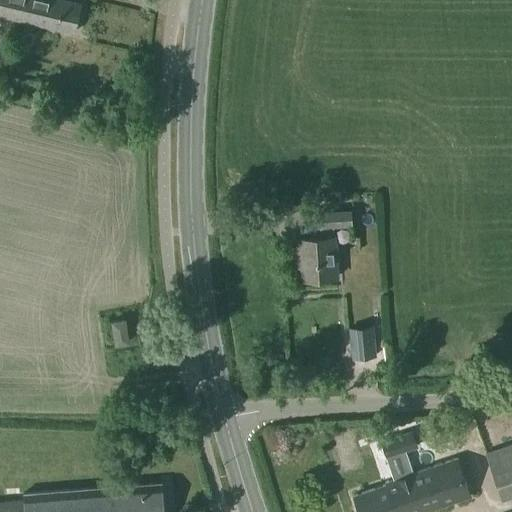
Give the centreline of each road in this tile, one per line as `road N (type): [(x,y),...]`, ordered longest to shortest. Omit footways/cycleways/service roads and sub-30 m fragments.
road 1 (primary): [(223,420),(191,227),(188,154),(203,0)]
road 2 (unclassified): [(223,420),(511,400)]
